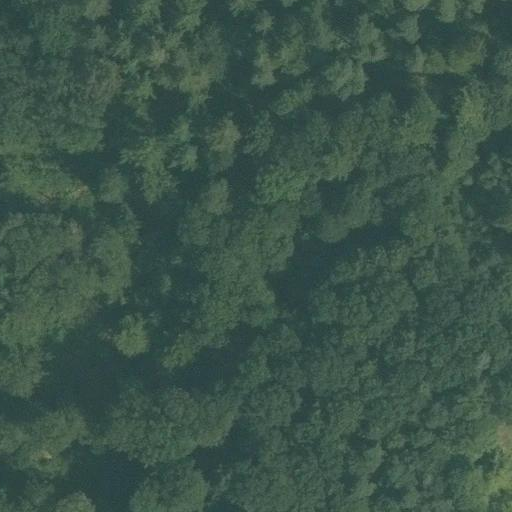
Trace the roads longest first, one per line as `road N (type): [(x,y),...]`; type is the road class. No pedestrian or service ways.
road 1 (track): [(511,87),(238,214),(131,511)]
road 2 (track): [(0,140),(218,168),(241,180),(259,204)]
